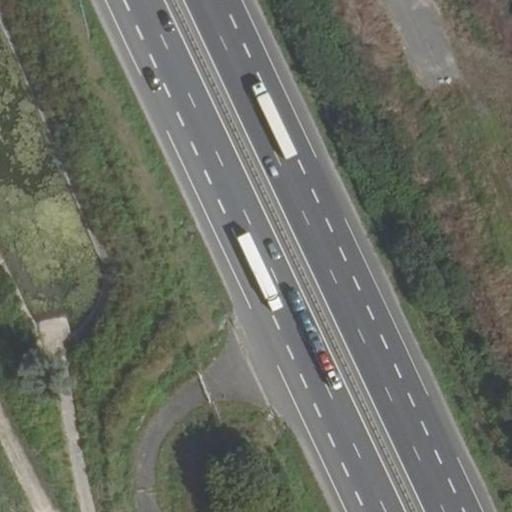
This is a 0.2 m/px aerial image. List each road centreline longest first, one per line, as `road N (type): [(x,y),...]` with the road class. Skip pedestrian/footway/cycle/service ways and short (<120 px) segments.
road 1 (motorway): [(134,0),(384,511)]
road 2 (motorway): [(454,511),(213,0)]
